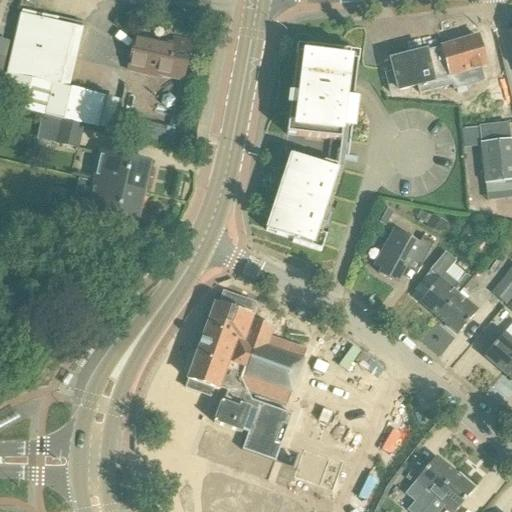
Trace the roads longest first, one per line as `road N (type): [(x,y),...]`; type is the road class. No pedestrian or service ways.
road 1 (primary): [(200,242),(223,181),(258,0)]
road 2 (primary): [(92,462),(114,377),(200,242)]
road 3 (residential): [(511,452),(327,308)]
road 4 (residential): [(327,308),(382,153),(411,154)]
road 5 (residential): [(327,308),(200,242)]
